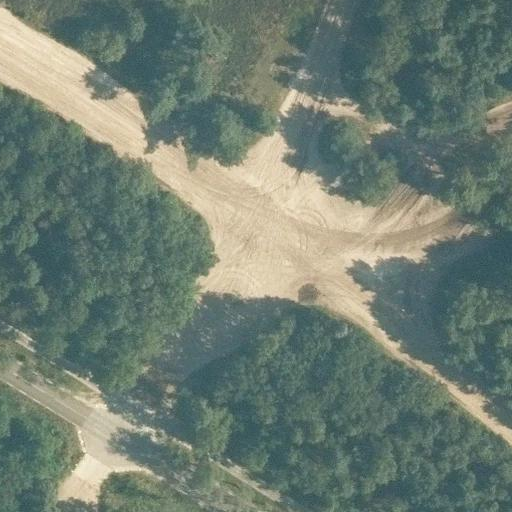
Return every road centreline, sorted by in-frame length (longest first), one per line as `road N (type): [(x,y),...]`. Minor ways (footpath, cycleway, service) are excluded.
road 1 (track): [(511,406),(256,215),(0,47)]
road 2 (track): [(131,400),(250,211),(340,0)]
road 3 (tertiary): [(239,511),(0,365)]
road 4 (track): [(343,281),(432,137),(511,123)]
